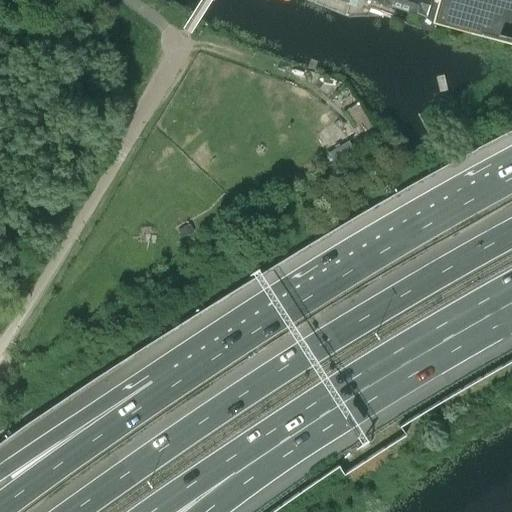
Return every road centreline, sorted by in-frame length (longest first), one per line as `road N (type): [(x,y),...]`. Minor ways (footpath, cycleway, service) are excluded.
road 1 (motorway): [(511,233),(391,295),(172,432),(62,511)]
road 2 (motorway): [(511,178),(339,276),(158,393)]
road 3 (residential): [(0,342),(178,45),(165,26)]
road 4 (motorway): [(227,466),(511,292)]
road 5 (motorway): [(158,393),(0,506)]
road 6 (motorway): [(158,393),(0,471)]
road 7 (track): [(317,88),(182,39)]
